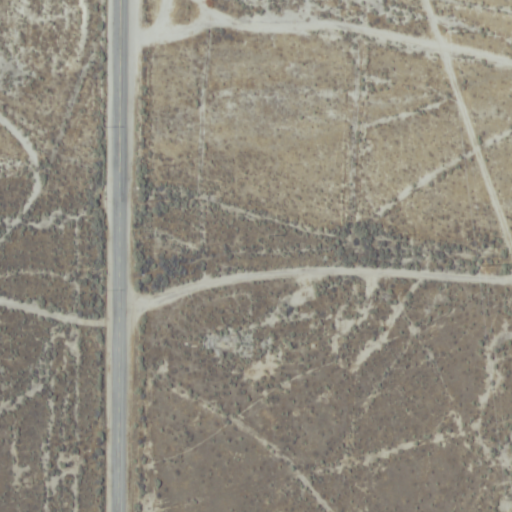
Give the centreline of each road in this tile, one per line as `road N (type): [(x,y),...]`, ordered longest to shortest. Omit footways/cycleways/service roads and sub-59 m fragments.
road 1 (residential): [(111,511),(115,0)]
road 2 (track): [(511,323),(474,329),(113,314)]
